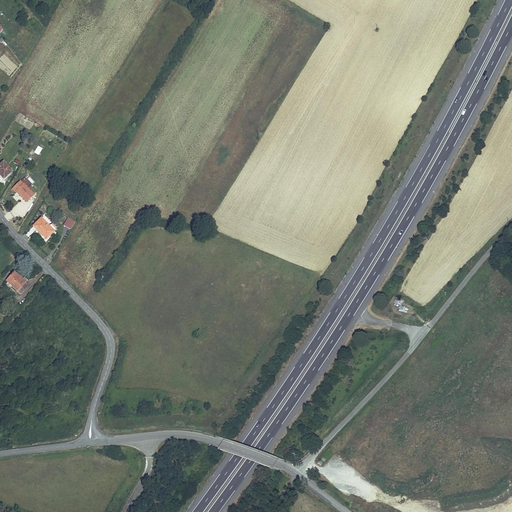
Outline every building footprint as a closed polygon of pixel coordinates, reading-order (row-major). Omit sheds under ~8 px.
[(4,169),(0,173),(0,181),(1,180),(6,186),(13,179),(4,169)] [(19,190),(13,196),(16,199),(17,198),(27,208),(34,202),(25,191),(23,194),(19,190)] [(38,225),(31,236),(47,246),(54,235),(38,225)] [(76,229),(69,225),(65,232),(72,236),(76,229)] [(13,284),(27,296),(35,288),(21,276),(19,278),(17,275),(13,280),(15,282),(13,284)]
